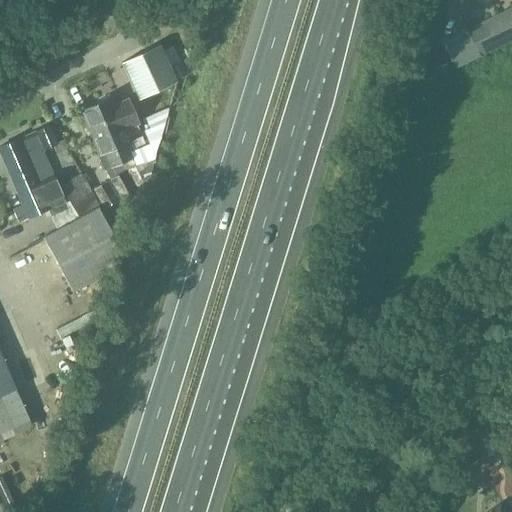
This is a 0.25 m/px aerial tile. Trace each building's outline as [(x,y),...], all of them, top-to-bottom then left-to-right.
[(511,12),(471,34),(482,56),(511,41),(511,12)] [(139,101),(176,84),(159,47),(122,64),(139,101)] [(112,100),(97,107),(122,165),(139,197),(144,194),(169,110),(146,119),(148,125),(142,127),(146,136),(148,135),(150,142),(142,146),(145,154),(132,158),(130,152),(134,151),(130,143),(125,131),(139,125),(129,102),(116,108),(112,100)] [(122,165),(97,107),(81,113),(100,157),(107,174),(111,181),(123,201),(125,205),(139,197),(122,165)] [(0,152),(12,180),(48,165),(42,152),(57,145),(49,127),(35,133),(35,134),(19,141),(0,149),(0,152)] [(53,177),(48,165),(12,180),(24,206),(13,210),(19,224),(29,219),(50,210),(52,216),(69,209),(54,176),(53,177)] [(61,185),(79,219),(43,238),(73,294),(121,268),(124,255),(98,209),(100,207),(82,174),(61,185)] [(123,201),(111,181),(94,190),(105,210),(123,201)] [(0,434),(22,425),(14,406),(21,403),(16,391),(17,391),(0,352),(0,434)] [(458,492),(480,472),(464,455),(441,476),(458,492)]
